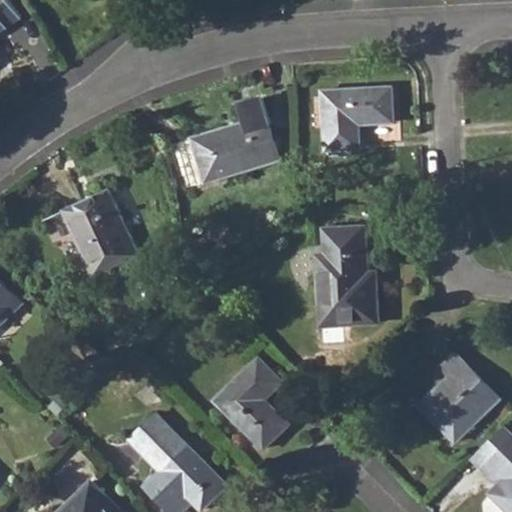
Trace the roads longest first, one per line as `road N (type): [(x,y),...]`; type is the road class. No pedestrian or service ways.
road 1 (residential): [(447,26),(340,29),(233,45),(101,94),(0,165)]
road 2 (residential): [(447,26),(454,261),(469,281),(511,291)]
